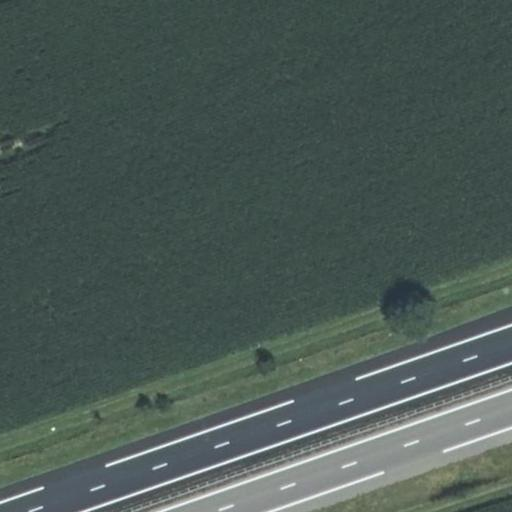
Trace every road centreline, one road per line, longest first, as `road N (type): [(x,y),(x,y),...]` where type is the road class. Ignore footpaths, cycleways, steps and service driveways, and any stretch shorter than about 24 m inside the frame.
road 1 (motorway): [(511,343),(24,511)]
road 2 (motorway): [(210,511),(511,407)]
